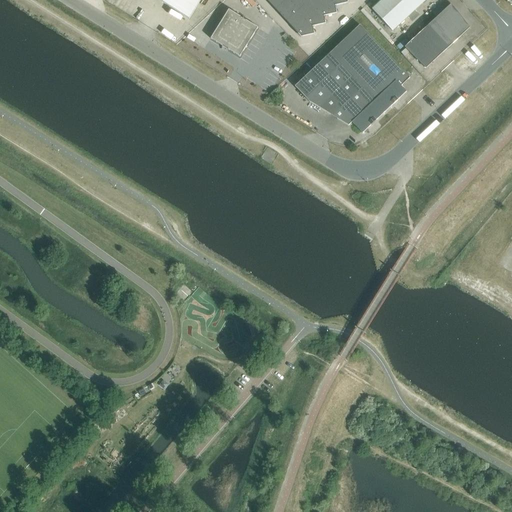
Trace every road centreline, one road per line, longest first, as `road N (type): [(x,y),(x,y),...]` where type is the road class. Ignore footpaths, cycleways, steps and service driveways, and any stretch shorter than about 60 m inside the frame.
road 1 (unclassified): [(346,170),(68,0)]
road 2 (unclassified): [(346,170),(382,166),(511,42)]
